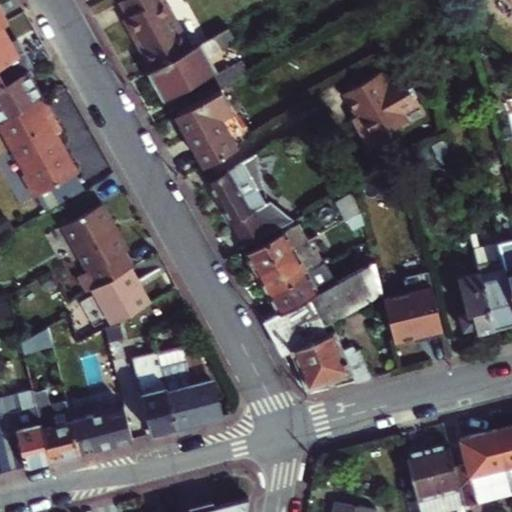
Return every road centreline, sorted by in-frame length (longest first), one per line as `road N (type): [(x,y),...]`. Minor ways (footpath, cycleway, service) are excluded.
road 1 (residential): [(282,434),(272,402),(51,0)]
road 2 (residential): [(0,499),(282,434)]
road 3 (residential): [(282,434),(511,375)]
